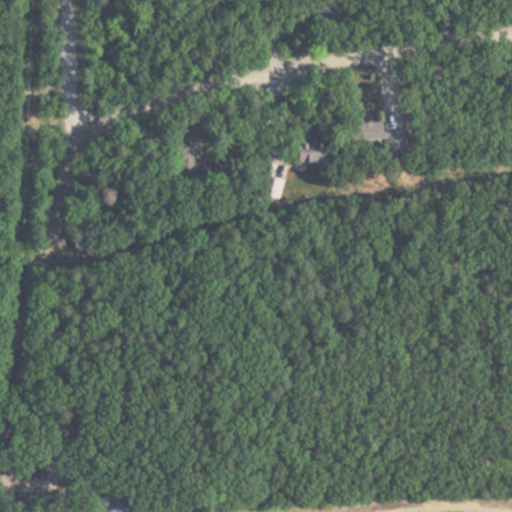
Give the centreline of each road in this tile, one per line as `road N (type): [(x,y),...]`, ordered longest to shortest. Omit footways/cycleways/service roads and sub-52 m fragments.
road 1 (residential): [(26,511),(11,449),(10,371),(69,124),(392,48),(511,32)]
road 2 (residential): [(69,124),(63,0)]
